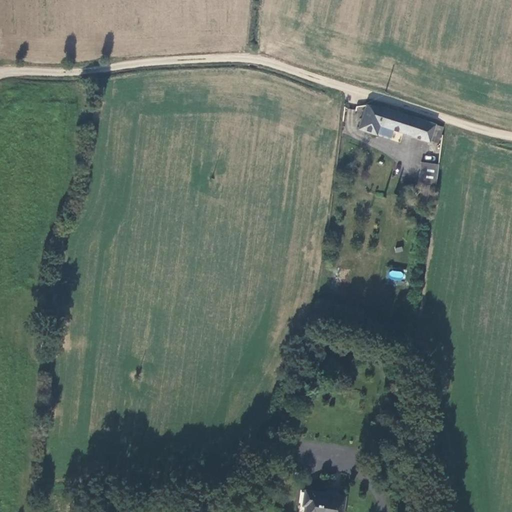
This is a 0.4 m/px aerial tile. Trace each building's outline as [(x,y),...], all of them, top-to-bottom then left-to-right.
[(378,115),(362,110),(354,134),(370,138),(373,130),(425,147),(425,144),(430,130),(409,123),(379,113),(378,115)] [(433,147),(437,133),(430,130),(425,144),(433,147)] [(430,188),(433,170),(416,168),(414,187),(430,188)] [(388,278),(401,280),(403,272),(389,270),(388,278)] [(340,511),(341,503),(303,498),(301,511),(304,511),(340,511)]
